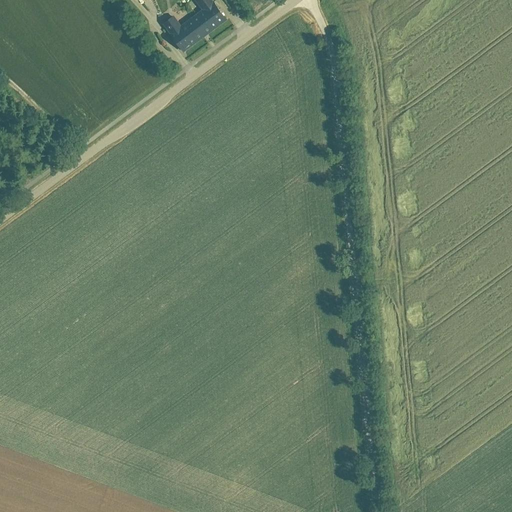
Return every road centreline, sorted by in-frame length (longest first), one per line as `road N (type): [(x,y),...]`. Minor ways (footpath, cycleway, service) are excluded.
road 1 (residential): [(309,0),(329,38),(375,511)]
road 2 (residential): [(296,0),(0,221)]
